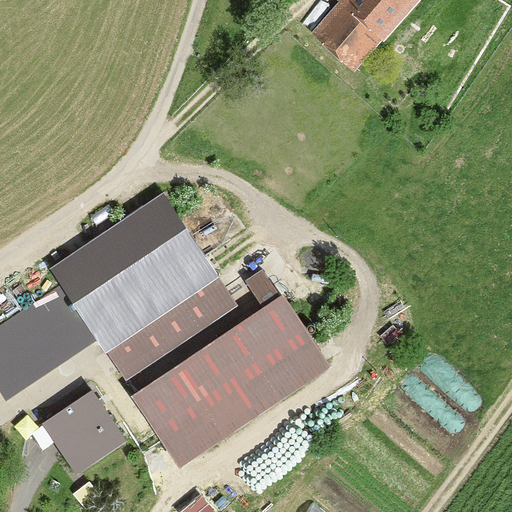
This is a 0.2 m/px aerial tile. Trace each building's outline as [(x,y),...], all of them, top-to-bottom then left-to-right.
[(409,0),(345,0),(317,32),(353,64),(379,34),(380,34),(409,0)] [(50,267),(62,285),(0,326),(0,381),(5,390),(93,332),(106,350),(218,274),(163,192),(50,267)] [(233,306),(212,274),(106,345),(127,377),(233,306)] [(282,297),(136,395),(182,463),(328,365),(282,297)] [(123,437),(92,390),(44,422),(76,469),(123,437)] [(214,511),(200,494),(179,510),(180,511),(214,511)] [(327,511),(314,501),(305,511),(327,511)]
